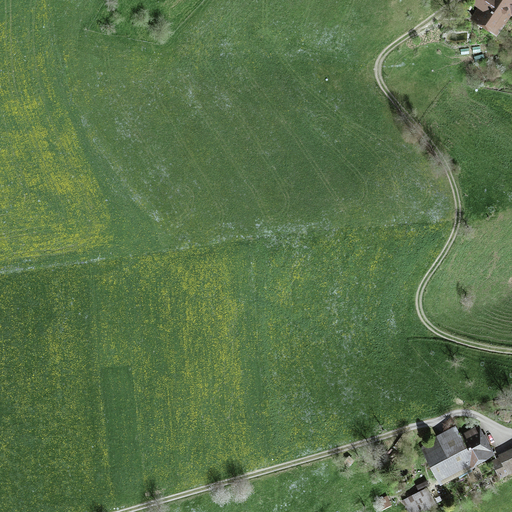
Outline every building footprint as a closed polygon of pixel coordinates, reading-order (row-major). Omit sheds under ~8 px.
[(511,0),(476,0),(475,3),(479,5),(474,14),(494,28),(507,10),(511,13),(511,0)] [(467,461),(492,448),(484,435),(480,437),(474,427),(460,435),(456,427),(426,443),(430,450),(426,452),(437,475),(467,460),(467,461)] [(403,456),(401,456),(394,448),(386,454),(391,460),(390,461),(389,463),(388,465),(388,467),(388,470),(389,472),(389,474),(390,475),(392,477),(394,478),(395,479),(397,480),(399,480),(402,480),(404,480),(406,479),(407,478),(409,476),(410,475),(411,473),(412,471),(412,469),(412,467),(412,465),(411,463),(410,461),(409,459),(407,458),(405,457),(403,456)] [(499,476),(511,469),(511,452),(493,461),(499,476)] [(412,511),(417,511),(434,503),(427,489),(406,500),(412,511)] [(387,496),(380,499),(381,502),(379,504),(382,509),(391,504),(387,496)]
